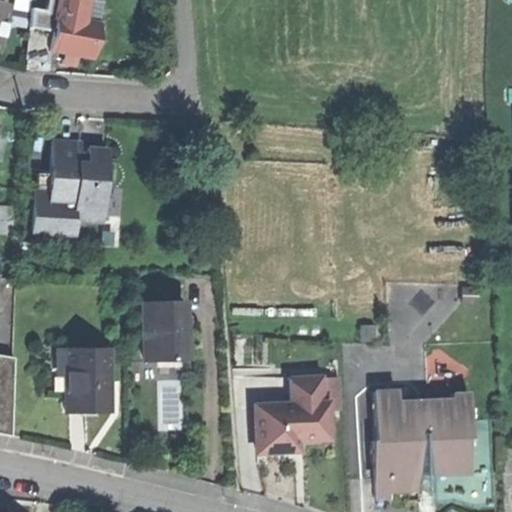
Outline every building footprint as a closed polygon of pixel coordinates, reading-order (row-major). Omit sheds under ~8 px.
[(55,6),(49,42),(68,46),(91,50),(97,14),(83,11),(73,10),(55,6)] [(68,140),(53,139),(51,166),(49,200),(76,201),(75,221),(103,222),(104,185),(112,186),(114,161),(106,161),(106,147),(88,146),(87,161),(79,161),(80,141),(68,140)] [(74,235),(75,221),(76,201),(49,200),(51,166),(34,166),(31,233),(74,235)] [(16,205),(0,204),(0,234),(16,235),(16,205)] [(183,299),(142,300),(144,360),(165,359),(188,358),(187,334),(184,334),(183,320),(183,317),(183,299)] [(361,341),(375,341),(375,327),(361,327),(361,341)] [(56,372),(65,372),(64,350),(56,350),(56,372)] [(108,350),(64,350),(65,372),(65,409),(87,409),(108,409),(108,350)] [(13,357),(0,354),(0,433),(10,435),(13,357)] [(289,405),(256,407),(258,451),(279,450),(297,449),(296,435),(304,434),(304,438),(328,437),(326,403),(324,404),(322,375),(288,377),(289,405)] [(400,384),(374,385),(376,494),(421,493),(421,474),(442,474),(442,486),(475,486),(473,392),(400,394),(400,384)] [(180,425),(179,388),(162,389),(163,425),(180,425)]
